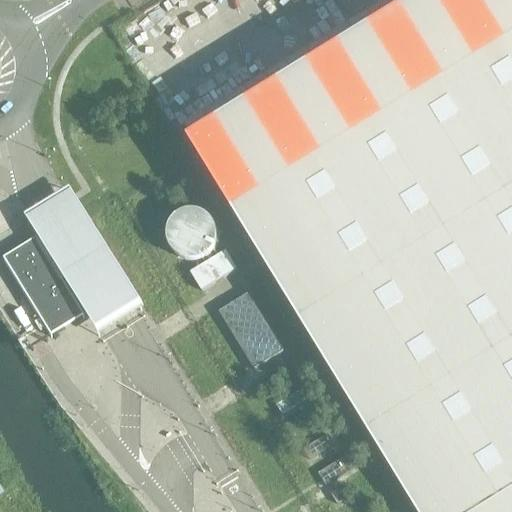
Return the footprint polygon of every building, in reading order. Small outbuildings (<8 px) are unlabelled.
[(412,505),(416,511),(477,511),(511,491),(511,0),(428,0),(191,146),(194,150),(412,505)] [(37,240),(85,318),(97,338),(110,330),(131,317),(138,313),(81,220),(65,193),(58,198),(37,210),(24,218),(37,240)] [(194,263),(202,261),(209,256),(214,250),(217,242),(217,234),(215,226),(210,219),(203,215),(195,212),(187,213),(179,216),(173,222),(169,229),(167,237),(168,245),(172,253),(178,258),(186,262),(194,263)] [(51,339),(85,318),(37,240),(3,261),(51,339)] [(237,271),(227,253),(226,253),(191,274),(202,292),(204,291),(237,271)] [(219,313),(254,370),(284,352),(249,295),(219,313)] [(300,391),(276,406),(283,417),(307,402),(300,391)] [(303,450),(310,461),(335,446),(328,435),(303,450)] [(318,474),(326,487),(351,472),(343,459),(318,474)] [(331,495),(337,505),(346,500),(339,490),(331,495)]
